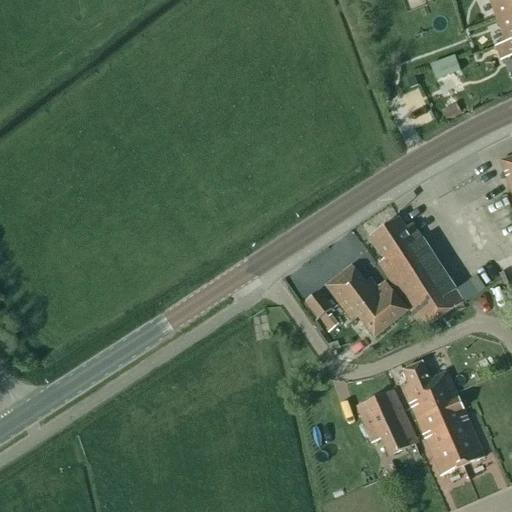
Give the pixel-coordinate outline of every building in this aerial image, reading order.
[(511,0),(488,0),(505,45),(495,49),(500,61),(511,56),(511,0)] [(415,78),(407,81),(410,90),(418,87),(415,78)] [(461,114),(457,107),(443,114),(447,121),(461,114)] [(511,158),(500,162),(511,196),(511,158)] [(405,229),(399,219),(369,238),(384,261),(378,264),(423,332),(464,305),(456,293),(457,292),(423,241),(422,241),(412,225),(405,229)] [(408,312),(385,283),(377,290),(370,280),(365,284),(352,267),(325,288),(352,322),(358,318),(374,338),(408,312)] [(331,311),(318,293),(305,303),(319,321),(331,311)] [(338,327),(328,314),(319,321),(329,334),(338,327)] [(484,458),(479,445),(447,373),(430,381),(423,364),(403,373),(409,385),(402,388),(441,477),(484,458)] [(393,392),(357,408),(373,445),(382,441),(389,457),(416,446),(393,392)]
